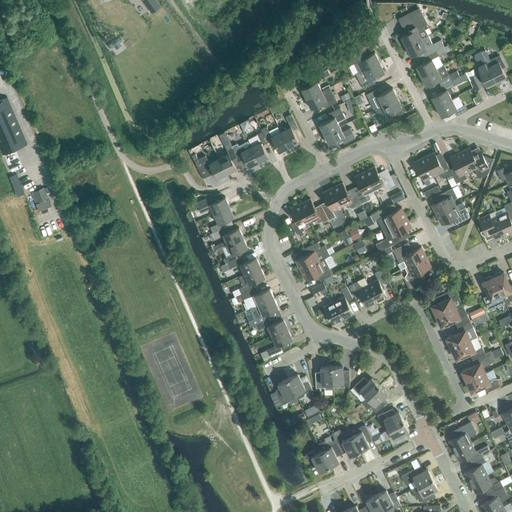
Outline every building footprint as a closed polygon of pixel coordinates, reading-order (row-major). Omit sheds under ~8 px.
[(419,8),(399,18),(406,33),(401,36),(406,46),(422,38),(428,35),(423,25),(427,23),(419,8)] [(444,45),(441,39),(432,43),(428,35),(422,38),(406,46),(411,56),(424,49),(426,54),(444,45)] [(432,59),(440,55),(450,49),(448,44),(444,46),(444,45),(426,54),(426,55),(428,60),(416,66),(421,76),(437,68),(432,59)] [(362,47),(343,55),(348,65),(354,62),(359,71),(364,69),(380,61),(375,52),(366,56),(362,47)] [(490,60),(485,49),(481,51),(497,81),(506,77),(501,66),(505,65),(500,55),(490,60)] [(497,81),(481,51),(476,54),(475,57),(476,59),(479,60),(481,64),(477,66),(487,86),(497,81)] [(369,79),(361,83),(364,88),(375,83),(372,77),(385,71),(380,61),(364,69),(369,79)] [(457,70),(450,74),(449,74),(444,65),(437,68),(421,76),(426,86),(438,80),(441,85),(452,79),(460,76),(457,70)] [(301,88),(306,98),(322,90),(317,81),(330,74),(328,68),(311,77),(314,82),(301,88)] [(475,74),(469,77),(476,90),(483,86),(476,73),(475,74)] [(453,91),(451,87),(455,85),(452,79),(441,85),(444,90),(431,96),(436,106),(452,98),(449,93),(453,91)] [(322,90),(306,98),(311,108),(323,102),(326,107),(337,102),(335,96),(330,86),(322,90)] [(378,88),(367,94),(369,99),(373,97),(378,107),(382,105),(398,97),(393,87),(380,93),(378,88)] [(348,92),(340,96),(343,101),(351,97),(348,92)] [(360,94),(354,97),(357,104),(363,101),(360,94)] [(27,143),(7,97),(0,99),(0,148),(3,154),(27,143)] [(387,115),(379,118),(382,124),(393,118),(390,113),(403,107),(398,97),(382,105),(387,115)] [(457,108),(452,98),(436,106),(441,116),(453,110),(456,115),(467,110),(465,104),(457,108)] [(355,106),(352,100),(345,103),(348,109),(355,106)] [(345,117),(343,112),(340,107),(329,113),(332,118),(319,124),(324,134),(340,126),(337,121),(345,117)] [(293,129),(298,127),(291,113),(286,116),(291,126),(281,131),(289,146),(299,142),(293,129)] [(289,146),(281,131),(271,136),(266,126),(261,129),(262,131),(268,142),(273,139),(279,151),(289,146)] [(340,126),(324,134),(329,144),(341,138),(344,143),(355,137),(353,132),(350,127),(343,131),(340,126)] [(269,157),(262,145),(268,142),(262,131),(257,134),(248,138),(252,146),(251,146),(259,162),(269,157)] [(259,162),(251,146),(250,146),(248,140),(238,145),(237,143),(235,140),(230,142),(232,146),(236,153),(237,157),(243,154),(249,167),(259,162)] [(230,156),(236,153),(232,146),(230,142),(229,143),(226,145),(225,145),(229,153),(219,158),(227,173),(237,168),(230,156)] [(470,147),(460,152),(469,170),(474,168),(476,173),(482,170),(488,172),(493,158),(483,155),(476,159),(470,147)] [(435,152),(425,157),(434,175),(438,172),(441,177),(446,175),(447,177),(452,174),(450,169),(444,158),(439,161),(435,152)] [(469,170),(460,152),(450,157),(455,166),(450,169),(452,174),(456,183),(467,177),(464,173),(469,170)] [(198,158),(194,160),(202,176),(208,173),(214,172),(217,178),(227,173),(219,158),(209,162),(205,155),(198,158)] [(434,175),(425,157),(415,162),(426,185),(431,182),(428,178),(434,175)] [(507,178),(509,183),(511,181),(511,166),(511,163),(497,170),(502,181),(507,178)] [(389,173),(381,177),(375,166),(365,171),(374,188),(379,186),(380,188),(386,189),(395,184),(389,173)] [(374,188),(365,171),(355,176),(359,184),(353,187),(361,203),(370,199),(371,197),(368,191),(374,188)] [(16,173),(9,176),(17,196),(24,193),(16,173)] [(361,203),(353,187),(347,190),(343,182),(333,187),(342,205),(347,202),(350,207),(352,208),(361,203)] [(433,195),(441,191),(438,185),(430,188),(433,195)] [(51,206),(44,187),(32,192),(39,211),(51,206)] [(342,205),(333,187),(323,192),(327,200),(321,203),(329,219),(336,216),(332,209),(342,205)] [(455,205),(452,199),(459,196),(457,191),(455,193),(453,187),(439,194),(441,199),(432,204),(437,214),(455,205)] [(401,190),(396,193),(399,200),(405,197),(401,190)] [(197,202),(199,208),(201,213),(212,208),(214,213),(230,206),(225,196),(213,201),(210,196),(197,202)] [(329,219),(321,203),(315,206),(311,198),(300,203),(310,222),(316,219),(317,223),(322,220),(323,223),(329,219)] [(310,222),(300,203),(290,208),(297,221),(291,224),(297,236),(303,233),(300,227),(310,222)] [(507,211),(497,216),(506,234),(511,231),(511,221),(511,220),(511,219),(511,207),(510,203),(505,205),(507,211)] [(458,210),(455,205),(437,214),(442,224),(451,219),(454,224),(470,216),(465,207),(458,210)] [(234,216),(230,206),(214,213),(218,223),(210,226),(213,232),(221,229),(224,227),(222,222),(234,216)] [(407,217),(402,207),(391,212),(388,206),(370,215),(373,221),(377,219),(382,229),(407,217)] [(506,234),(497,216),(495,211),(479,218),(485,232),(491,229),(496,239),(506,234)] [(370,215),(363,218),(367,226),(374,222),(373,221),(370,215)] [(412,227),(407,217),(382,229),(387,237),(375,243),(379,251),(383,249),(399,241),(396,234),(412,227)] [(358,226),(350,230),(355,241),(363,237),(358,226)] [(215,249),(227,244),(243,237),(239,227),(223,234),(221,229),(213,232),(210,233),(213,240),(223,235),(226,240),(214,246),(215,249)] [(341,240),(344,239),(349,236),(346,229),(338,233),(341,240)] [(343,240),(346,245),(352,242),(350,236),(343,240)] [(248,247),(243,237),(227,244),(232,254),(224,257),(226,263),(228,262),(238,258),(235,252),(248,247)] [(308,254),(296,260),(301,270),(319,261),(325,258),(330,255),(324,244),(320,246),(318,241),(305,248),(308,254)] [(362,241),(356,244),(360,254),(367,251),(362,241)] [(421,246),(410,252),(406,243),(393,249),(399,263),(398,264),(400,269),(405,267),(426,256),(421,246)] [(387,256),(383,249),(379,251),(375,253),(379,260),(387,256)] [(226,263),(220,266),(223,271),(230,268),(240,263),(245,273),(261,266),(256,256),(244,262),(241,256),(238,258),(228,262),(226,263)] [(420,272),(431,266),(426,256),(405,267),(408,272),(406,276),(410,284),(423,278),(420,272)] [(319,261),(301,270),(306,280),(317,274),(321,280),(333,274),(328,264),(325,258),(319,261)] [(265,276),(261,266),(245,273),(239,276),(243,286),(239,288),(241,293),(255,287),(253,282),(265,276)] [(381,283),(386,281),(381,269),(375,272),(378,279),(368,284),(377,301),(387,296),(381,283)] [(502,273),(500,272),(495,274),(495,276),(494,276),(505,302),(511,299),(511,283),(510,285),(504,272),(502,273)] [(327,283),(334,280),(332,275),(325,278),(327,283)] [(502,295),(494,276),(492,277),(491,276),(486,278),(485,280),(483,281),(489,294),(483,297),(489,310),(505,302),(502,295)] [(377,301),(368,284),(362,287),(358,281),(349,285),(355,297),(360,294),(366,307),(377,301)] [(323,282),(311,288),(315,296),(327,289),(327,288),(324,284),(323,282)] [(347,300),(353,298),(347,286),(341,289),(345,296),(334,301),(343,318),(354,313),(347,300)] [(445,299),(432,306),(437,315),(455,307),(463,304),(455,286),(442,293),(445,299)] [(255,287),(241,293),(244,299),(247,297),(252,307),(258,304),(274,297),(270,287),(257,293),(255,287)] [(316,303),(312,296),(306,299),(310,307),(316,303)] [(279,307),(274,297),(258,304),(252,307),(256,317),(248,320),(251,326),(255,324),(269,318),(266,313),(279,307)] [(343,318),(334,301),(324,306),(333,324),(343,318)] [(479,315),(486,312),(483,306),(476,309),(470,312),(473,318),(479,315)] [(460,317),(455,307),(437,315),(442,326),(454,320),(457,326),(470,320),(467,313),(460,317)] [(271,324),(269,318),(255,324),(257,330),(268,325),(272,335),(288,328),(284,318),(271,324)] [(478,336),(473,326),(470,320),(457,326),(460,332),(447,338),(452,348),(477,336),(478,336)] [(292,338),(288,328),(272,335),(276,345),(266,349),(269,355),(282,349),(280,344),(292,338)] [(485,352),(482,346),(482,347),(477,336),(452,348),(457,358),(470,352),(472,358),(485,352)] [(500,345),(497,338),(492,340),(495,347),(500,345)] [(491,350),(485,353),(485,352),(472,358),(475,364),(462,370),(467,381),(485,372),(483,367),(495,359),(491,350)] [(333,389),(333,382),(332,365),(321,366),(321,371),(315,372),(316,387),(324,387),(325,389),(332,389),(333,389)] [(343,365),(332,365),(333,382),(341,382),(341,386),(350,385),(349,370),(343,370),(343,365)] [(500,378),(488,377),(485,372),(467,381),(468,382),(466,384),(469,389),(471,389),(472,391),(485,385),(487,391),(503,384),(500,378)] [(288,378),(296,393),(299,399),(300,399),(300,398),(306,395),(305,393),(313,389),(306,375),(300,378),(298,373),(288,378)] [(367,397),(380,385),(372,377),(368,381),(364,376),(353,387),(359,394),(362,391),(367,397)] [(280,388),(275,390),(282,404),(291,400),(292,402),(299,399),(296,393),(288,378),(278,383),(280,388)] [(380,385),(367,397),(362,401),(363,402),(368,407),(370,405),(376,412),(387,401),(383,397),(387,393),(380,385)] [(404,421),(399,411),(395,413),(392,407),(378,415),(382,423),(386,422),(389,428),(404,421)] [(511,407),(502,413),(507,423),(511,420),(511,407)] [(304,412),(298,415),(300,420),(307,417),(304,412)] [(313,422),(311,417),(305,419),(308,425),(313,422)] [(404,433),(409,431),(404,421),(389,428),(383,431),(383,432),(387,438),(389,437),(393,445),(407,438),(404,433)] [(476,432),(474,427),(471,422),(467,424),(467,423),(458,427),(461,434),(449,440),(454,450),(471,441),(469,437),(476,434),(476,432)] [(372,438),(365,424),(357,428),(359,432),(352,435),(360,450),(370,445),(367,440),(372,438)] [(502,425),(491,430),(493,436),(504,431),(502,425)] [(377,428),(370,431),(372,436),(379,432),(377,428)] [(338,432),(333,435),(335,439),(342,453),(347,450),(350,455),(360,450),(352,435),(345,439),(343,435),(341,436),(338,432)] [(325,440),(318,443),(322,450),(329,466),(339,461),(337,456),(342,453),(335,439),(327,443),(325,440)] [(488,445),(476,451),(471,441),(454,450),(459,461),(471,455),(474,460),(487,453),(494,450),(493,448),(490,450),(488,445)] [(329,466),(322,450),(315,454),(313,450),(305,455),(307,458),(312,456),(319,471),(329,466)] [(511,461),(507,452),(500,455),(504,465),(511,461)] [(487,473),(482,463),(490,459),(487,453),(474,460),(477,466),(465,472),(470,482),(487,473)] [(421,465),(402,474),(406,483),(415,479),(418,485),(433,478),(428,468),(423,470),(421,465)] [(500,480),(498,481),(497,479),(496,478),(494,478),(492,478),(490,478),(487,473),(470,482),(475,492),(484,488),(487,493),(503,485),(500,480)] [(418,485),(412,489),(417,499),(420,498),(422,502),(436,495),(433,490),(438,488),(433,478),(418,485)] [(508,495),(506,491),(503,485),(487,493),(490,499),(481,503),(485,511),(489,511),(503,505),(501,501),(507,498),(508,495)] [(401,505),(394,491),(389,494),(386,489),(376,494),(384,509),(385,511),(393,511),(394,511),(393,509),(401,505)] [(378,511),(384,509),(376,494),(366,499),(369,504),(364,507),(366,511),(378,511)]
